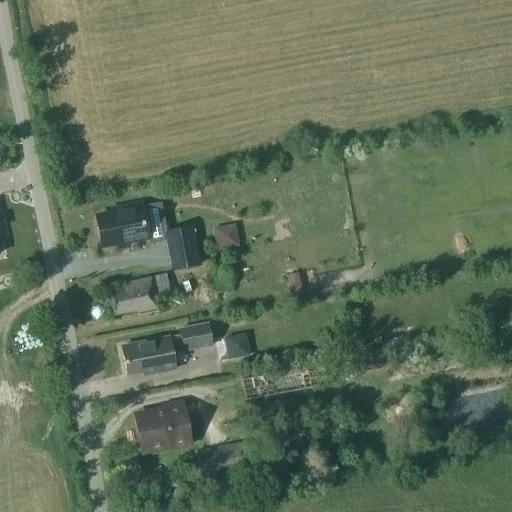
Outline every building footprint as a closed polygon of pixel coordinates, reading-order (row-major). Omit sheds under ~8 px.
[(111,214),(95,217),(101,247),(147,238),(148,243),(166,239),(165,231),(159,202),(142,206),(142,204),(110,210),(111,214)] [(235,224),(214,225),(215,246),(236,245),(235,224)] [(192,226),(165,231),(166,239),(172,268),(199,263),(192,226)] [(288,227),(276,229),(278,239),(290,237),(288,227)] [(297,274),(286,276),(290,298),(302,295),(297,274)] [(126,289),(110,292),(114,315),(136,311),(137,316),(157,312),(154,297),(170,294),(166,276),(125,284),(126,289)] [(181,335),(121,347),(126,375),(142,372),(143,375),(175,369),(170,348),(183,345),(184,351),(211,346),(207,324),(179,329),(181,335)] [(382,342),(392,340),(390,331),(381,333),(382,342)] [(221,338),(227,360),(249,354),(243,332),(221,338)] [(370,357),(358,359),(361,373),(373,371),(370,357)] [(241,380),(246,401),(328,387),(323,366),(241,380)] [(162,406),(163,411),(134,416),(141,452),(168,447),(171,449),(184,446),(186,443),(190,442),(182,402),(162,406)] [(198,456),(202,479),(260,468),(256,445),(198,456)]
